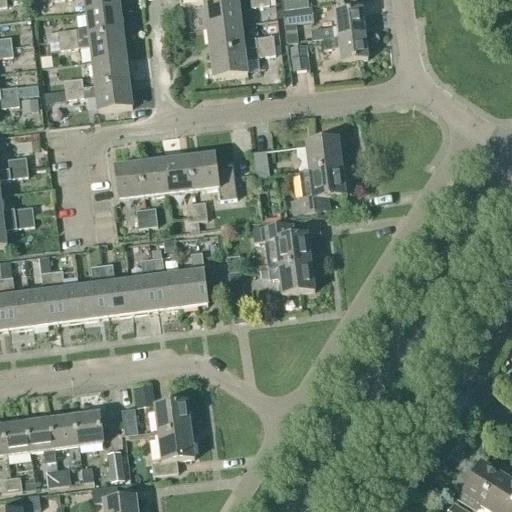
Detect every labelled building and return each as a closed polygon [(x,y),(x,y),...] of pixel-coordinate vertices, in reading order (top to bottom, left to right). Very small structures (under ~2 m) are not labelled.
[(120,13),(118,0),(83,0),(86,17),(120,13)] [(238,4),(237,0),(202,0),(204,8),(238,4)] [(267,0),(249,3),(250,12),(268,10),(267,0)] [(305,0),(287,0),(282,1),(283,15),(307,12),(305,0)] [(207,33),(241,29),(238,4),(204,8),(207,33)] [(304,12),(283,15),(282,15),(283,28),(312,24),(311,11),(304,12)] [(86,17),(87,32),(74,34),(76,43),(123,37),(120,13),(86,17)] [(335,17),(337,32),(310,35),(312,45),(322,43),(322,44),(364,39),(361,14),(335,17)] [(242,33),(241,29),(207,33),(210,58),(244,54),(255,52),(254,43),(243,45),(242,33)] [(76,43),(74,34),(56,36),(57,37),(58,46),(76,43)] [(57,37),(45,38),(46,47),(49,47),(58,46),(57,37)] [(76,43),(77,53),(90,51),(92,66),(126,62),(123,37),(76,43)] [(368,63),(364,39),(322,44),(323,54),(340,52),(341,67),(368,63)] [(255,52),(273,50),(272,41),(254,43),(255,52)] [(0,52),(11,52),(9,42),(0,43),(0,52)] [(76,43),(58,46),(59,55),(77,53),(76,43)] [(58,46),(49,47),(50,57),(59,55),(58,46)] [(274,60),(273,50),(255,52),(256,62),(274,60)] [(310,74),(306,50),(288,52),(292,76),(310,74)] [(11,52),(0,52),(0,62),(12,62),(11,52)] [(244,54),(210,58),(213,84),(247,79),(245,64),(256,62),(255,52),(244,54)] [(92,66),(95,91),(129,87),(126,62),(92,66)] [(64,95),(82,93),(81,83),(63,86),(64,95)] [(132,113),(129,87),(95,91),(82,93),(83,103),(83,104),(96,102),(98,117),(132,113)] [(0,103),(17,101),(15,92),(0,94),(0,103)] [(82,93),(64,95),(65,105),(83,103),(82,93)] [(17,101),(0,103),(0,113),(18,111),(17,101)] [(37,103),(21,105),(22,117),(38,115),(37,103)] [(308,176),(342,172),(338,144),(304,148),(308,176)] [(255,182),(268,181),(265,156),(252,158),(255,182)] [(190,162),(194,196),(218,193),(220,206),(236,203),(232,171),(217,173),(215,159),(190,162)] [(7,165),(8,174),(26,172),(24,162),(7,165)] [(169,199),(194,196),(190,162),(164,165),(169,199)] [(144,202),(169,199),(164,165),(140,168),(144,202)] [(118,206),(144,202),(140,168),(114,171),(118,206)] [(8,174),(9,184),(27,182),(26,172),(8,174)] [(342,172),(308,176),(298,178),(302,205),(289,207),(290,220),(328,215),(327,202),(345,200),(342,172)] [(0,185),(9,184),(8,174),(0,175),(0,185)] [(0,201),(0,226),(14,224),(13,214),(2,216),(0,201)] [(195,208),(197,226),(206,225),(204,207),(195,208)] [(187,227),(197,226),(195,208),(185,209),(187,227)] [(14,224),(32,222),(31,212),(13,214),(14,224)] [(145,214),(148,232),(157,231),(154,213),(145,214)] [(137,233),(148,232),(145,214),(135,216),(137,233)] [(14,224),(16,234),(33,232),(32,222),(14,224)] [(14,224),(0,226),(0,252),(6,251),(4,236),(16,234),(14,224)] [(268,273),(311,267),(307,240),(288,242),(287,231),(252,235),(254,248),(265,246),(268,273)] [(174,246),(163,247),(164,256),(175,255),(174,246)] [(237,273),(235,257),(224,258),(226,274),(237,273)] [(178,280),(182,313),(208,310),(201,259),(189,260),(191,278),(178,280)] [(49,262),(38,263),(40,279),(51,278),(49,262)] [(164,281),(161,264),(151,265),(157,316),(182,313),(178,280),(164,281)] [(140,266),(142,284),(128,286),(132,319),(157,316),(151,265),(140,266)] [(311,267),(268,273),(268,274),(270,282),(270,285),(280,284),(282,300),(314,296),(311,267)] [(112,270),(101,271),(107,323),(132,319),(128,286),(114,288),(112,270)] [(83,326),(107,323),(101,271),(90,273),(92,290),(78,292),(83,326)] [(219,297),(216,274),(204,276),(207,299),(219,297)] [(268,274),(259,275),(260,284),(270,282),(268,274)] [(58,329),(83,326),(78,292),(64,294),(61,276),(51,278),(58,329)] [(228,278),(226,278),(230,307),(243,305),(239,276),(228,278)] [(51,278),(40,279),(43,297),(28,298),(33,332),(58,329),(51,278)] [(28,298),(14,300),(12,283),(1,284),(8,336),(33,332),(28,298)] [(243,305),(230,307),(233,325),(246,323),(243,305)] [(151,390),(134,392),(136,413),(154,411),(151,390)] [(158,439),(190,435),(187,407),(154,411),(158,439)] [(124,441),(137,439),(133,414),(120,415),(124,441)] [(98,418),(74,421),(78,451),(102,447),(98,418)] [(74,421),(50,425),(54,454),(78,451),(74,421)] [(54,454),(50,425),(26,428),(30,457),(54,454)] [(6,460),(30,457),(26,428),(3,431),(6,460)] [(190,435),(158,439),(161,467),(151,468),(153,481),(177,478),(175,465),(194,463),(190,435)] [(110,487),(123,485),(120,456),(106,458),(110,487)] [(486,511),(511,511),(511,484),(481,465),(459,502),(475,511),(479,507),(486,511)] [(82,488),(92,486),(90,472),(80,474),(82,488)] [(58,477),(60,491),(68,490),(66,476),(58,477)] [(48,492),(60,491),(58,477),(46,478),(48,492)] [(9,483),(11,497),(21,496),(19,482),(9,483)] [(0,494),(1,499),(11,497),(9,483),(0,484),(0,494)] [(34,486),(25,488),(25,495),(35,494),(34,486)] [(102,511),(136,511),(136,502),(117,504),(115,491),(91,494),(92,509),(102,507),(102,511)] [(38,511),(37,501),(5,505),(6,511),(38,511)]
